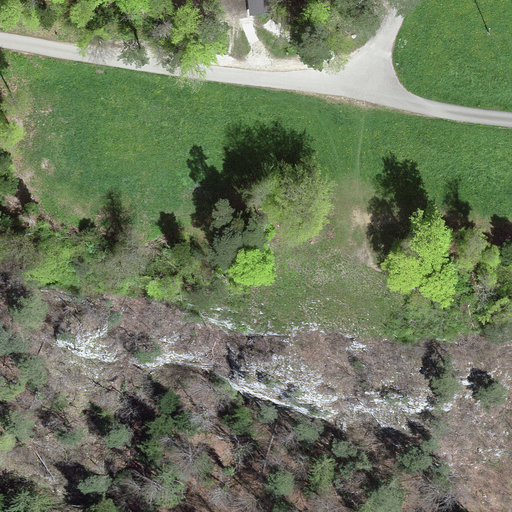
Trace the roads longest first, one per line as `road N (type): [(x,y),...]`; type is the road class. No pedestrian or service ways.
road 1 (unclassified): [(0,40),(367,95)]
road 2 (unclassified): [(367,95),(511,119)]
